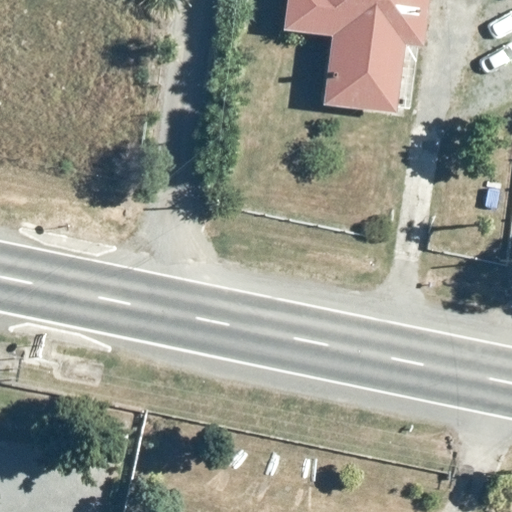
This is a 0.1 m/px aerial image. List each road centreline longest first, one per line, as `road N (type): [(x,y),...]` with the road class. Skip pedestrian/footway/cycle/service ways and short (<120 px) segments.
road 1 (secondary): [(511,378),(0,270)]
road 2 (track): [(150,302),(186,0)]
